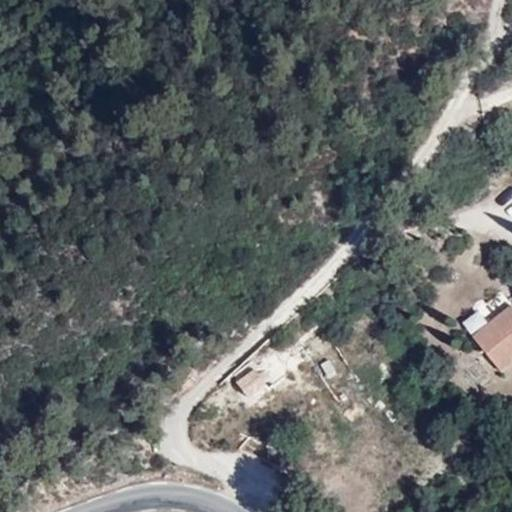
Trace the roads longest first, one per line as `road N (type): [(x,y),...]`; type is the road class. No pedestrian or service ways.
road 1 (unknown): [(349,241),(391,241),(511,212)]
road 2 (tertiary): [(102,511),(168,491),(224,511)]
